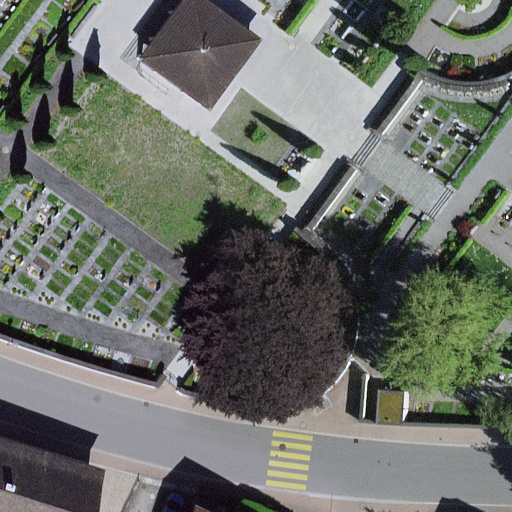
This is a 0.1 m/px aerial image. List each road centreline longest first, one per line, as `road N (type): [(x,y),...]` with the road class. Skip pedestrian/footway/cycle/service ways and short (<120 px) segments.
road 1 (residential): [(377,471),(140,429),(0,385)]
road 2 (residential): [(511,474),(377,471)]
